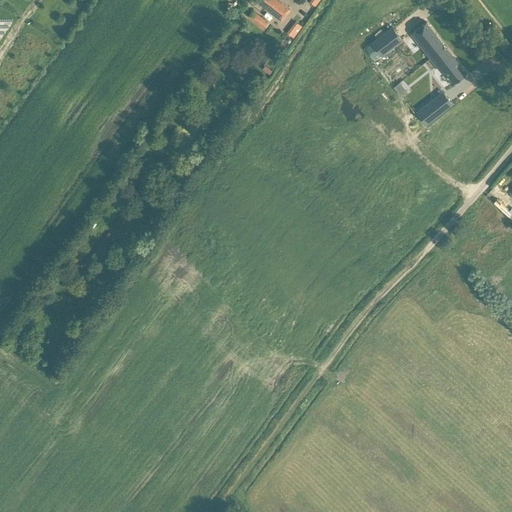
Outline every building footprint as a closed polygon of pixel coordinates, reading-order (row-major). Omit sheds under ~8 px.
[(254,0),(255,0),(280,21),(290,8),(279,0),(254,0)] [(249,16),(264,28),(269,22),(253,10),(249,16)] [(296,20),(287,32),(294,37),(303,25),(296,20)] [(432,58),(447,46),(426,21),(411,32),(432,58)] [(385,32),(372,42),(382,54),(395,45),(385,32)] [(382,54),(372,42),(366,47),(375,59),(382,54)] [(447,46),(432,58),(442,71),(445,69),(454,82),(467,72),(447,46)] [(394,86),(401,95),(407,90),(400,81),(394,86)] [(436,97),(417,111),(426,124),(445,109),(436,97)] [(358,120),(339,140),(367,166),(386,146),(358,120)] [(358,175),(360,171),(351,165),(348,168),(358,175)] [(439,172),(428,185),(440,197),(452,184),(439,172)] [(486,197),(480,202),(483,206),(474,213),(480,221),(496,208),(486,197)] [(511,233),(511,226),(500,212),(456,248),(467,261),(498,235),(503,241),(511,233)]
